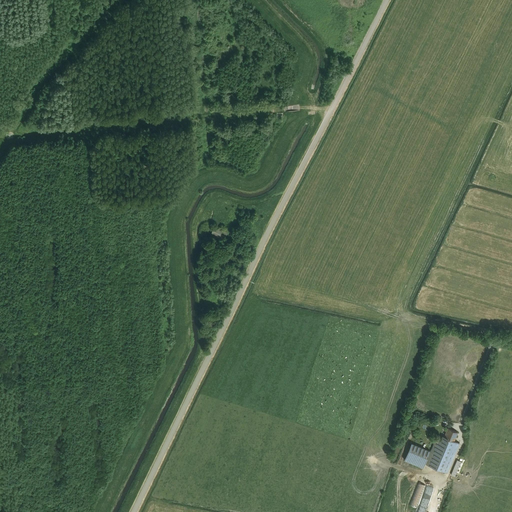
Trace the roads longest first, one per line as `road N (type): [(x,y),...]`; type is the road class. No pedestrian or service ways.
road 1 (tertiary): [(134,511),(387,0)]
road 2 (track): [(9,135),(299,107),(330,111)]
road 3 (track): [(121,0),(32,101),(0,158)]
